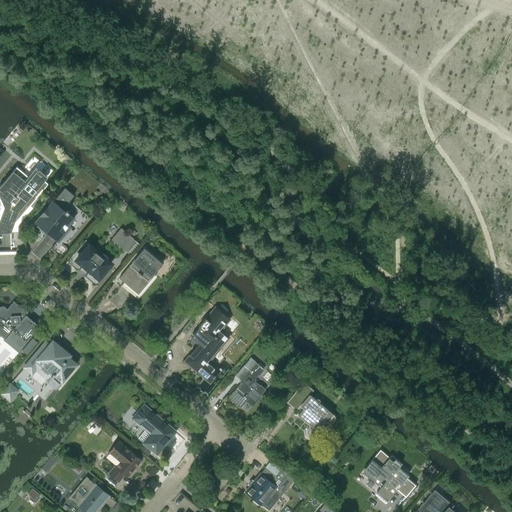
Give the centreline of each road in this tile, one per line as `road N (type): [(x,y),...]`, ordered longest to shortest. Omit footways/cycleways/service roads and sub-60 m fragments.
road 1 (unknown): [(277,0),(390,219),(511,329)]
road 2 (motorway): [(280,0),(511,149)]
road 3 (residential): [(0,268),(27,268),(216,426)]
road 4 (motorway): [(511,105),(349,0)]
